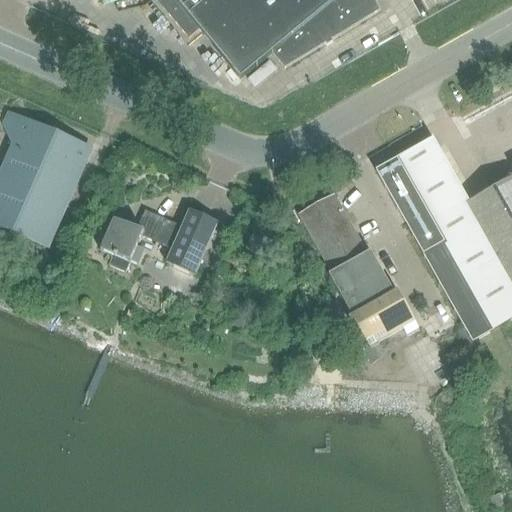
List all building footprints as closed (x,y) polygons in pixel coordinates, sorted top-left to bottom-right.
[(158,0),(192,40),(202,32),(243,82),(274,56),(287,71),(384,13),(377,0),(158,0)] [(88,152),(7,117),(2,128),(10,146),(0,168),(0,229),(45,249),(88,152)] [(432,141),(376,172),(412,237),(449,302),(472,344),(511,321),(511,182),(469,207),(432,141)] [(298,216),(332,276),(328,278),(352,320),(348,322),(368,359),(416,332),(417,335),(419,334),(397,295),(394,297),(370,254),(367,256),(334,197),(298,216)] [(142,239),(170,251),(180,228),(144,212),(136,231),(113,222),(107,236),(102,234),(97,245),(102,247),(100,253),(113,259),(109,267),(125,274),(129,266),(137,269),(144,253),(137,250),(142,239)] [(180,228),(170,251),(165,263),(195,276),(218,225),(188,212),(180,228)] [(247,249),(259,254),(264,242),(252,237),(247,249)]
